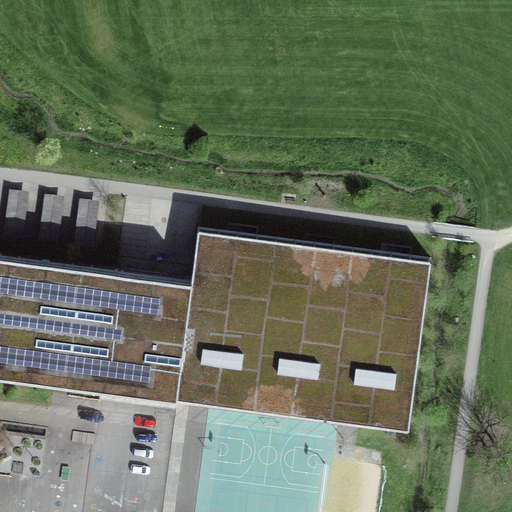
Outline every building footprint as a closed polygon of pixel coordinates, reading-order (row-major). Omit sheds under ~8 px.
[(29,190),(9,188),(3,235),(23,237),(29,190)] [(64,195),(45,193),(38,239),(58,241),(64,195)] [(99,199),(79,197),(73,243),(93,246),(99,199)] [(176,396),(409,427),(431,256),(198,226),(191,276),(176,396)] [(0,373),(176,396),(191,276),(131,268),(0,251),(0,373)] [(472,446),(490,460),(511,430),(511,427),(495,415),(472,446)]
